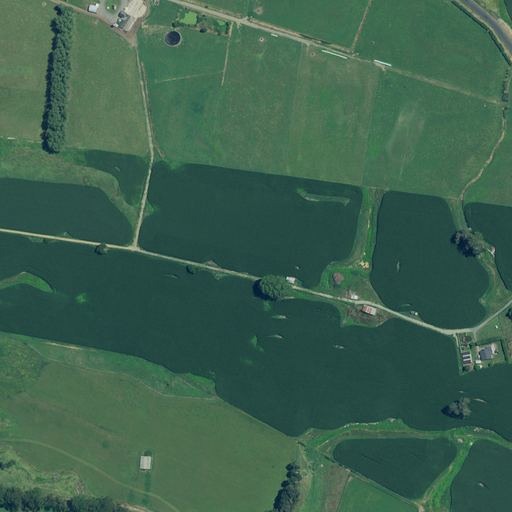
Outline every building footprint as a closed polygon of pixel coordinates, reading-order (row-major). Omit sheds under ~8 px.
[(100,4),(97,3),(97,6),(92,5),(91,10),(98,12),(100,4)] [(128,13),(124,11),(120,16),(123,18),(122,19),(124,20),(119,27),(123,30),(132,16),(127,14),(128,13)] [(373,308),(364,305),(362,311),(371,314),(374,315),(377,309),(373,308)] [(493,354),(491,347),(486,348),(487,350),(480,352),(482,361),(492,359),(491,355),(493,354)] [(142,453),(142,456),(141,469),(150,469),(150,457),(143,456),(143,453),(142,453)]
